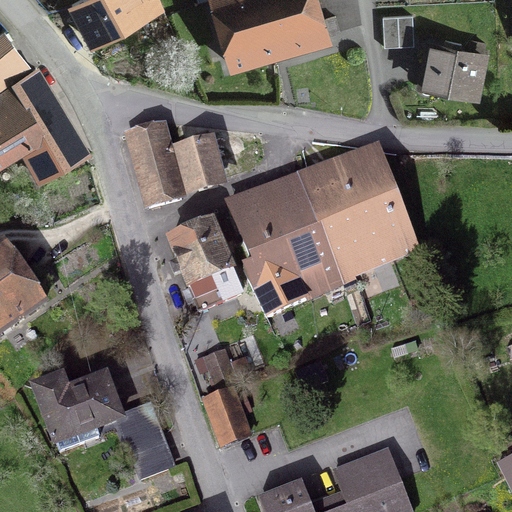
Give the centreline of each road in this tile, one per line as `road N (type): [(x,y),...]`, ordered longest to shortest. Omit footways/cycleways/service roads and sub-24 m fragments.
road 1 (residential): [(221,511),(94,101)]
road 2 (residential): [(94,101),(300,134),(511,144)]
road 3 (residential): [(94,101),(1,0)]
